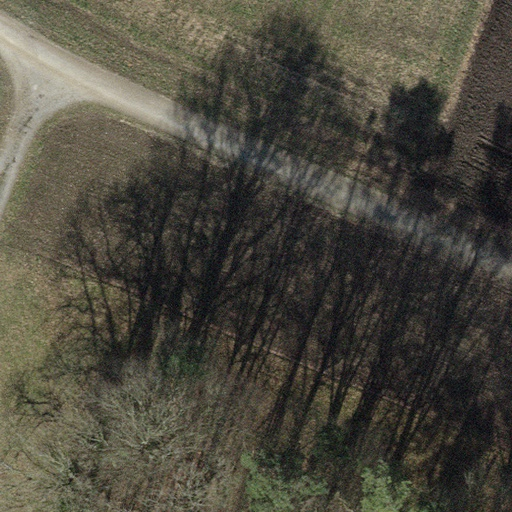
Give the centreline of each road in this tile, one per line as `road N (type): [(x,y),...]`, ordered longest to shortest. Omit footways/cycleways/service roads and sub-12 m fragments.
road 1 (track): [(511,264),(48,66),(0,28)]
road 2 (track): [(48,66),(0,201)]
